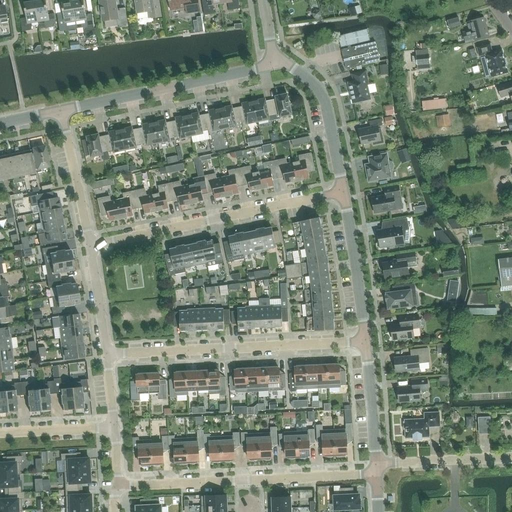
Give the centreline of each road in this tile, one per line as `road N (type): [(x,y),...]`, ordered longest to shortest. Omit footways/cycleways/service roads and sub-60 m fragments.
road 1 (residential): [(377,464),(367,475),(119,488)]
road 2 (residential): [(105,356),(367,343)]
road 3 (residential): [(87,248),(343,193)]
road 4 (residential): [(61,111),(274,65)]
road 5 (residential): [(343,193),(322,96),(301,74),(274,65)]
road 6 (residential): [(367,343),(343,193)]
road 7 (residential): [(87,248),(61,111)]
road 8 (residential): [(511,458),(377,464)]
road 9 (residential): [(377,464),(367,343)]
